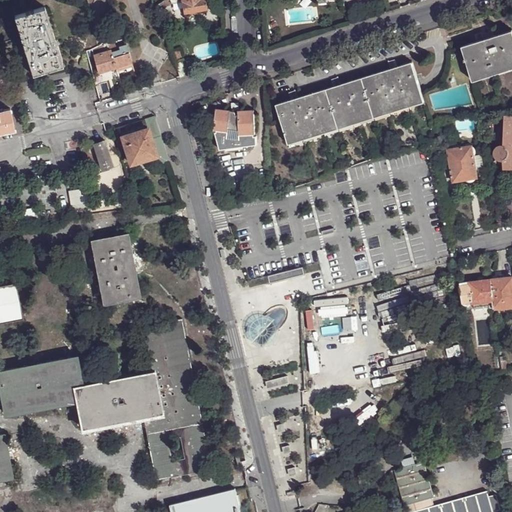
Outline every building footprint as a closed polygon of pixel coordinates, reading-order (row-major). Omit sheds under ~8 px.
[(163,0),(157,4),(159,11),(165,10),(167,4),(164,0),(163,0)] [(182,0),(184,12),(196,10),(206,8),(204,0),(182,0)] [(41,8),(11,18),(21,50),(29,76),(60,67),(41,8)] [(122,30),(114,35),(117,44),(125,41),(122,30)] [(472,78),(511,64),(511,30),(462,46),(472,78)] [(97,47),(92,49),(98,73),(100,72),(106,70),(116,68),(109,46),(108,40),(97,47)] [(117,44),(109,46),(116,68),(125,65),(131,63),(125,41),(117,44)] [(172,53),(180,77),(188,74),(183,58),(181,58),(179,51),(172,53)] [(287,141),(423,99),(421,92),(412,62),(276,104),(287,141)] [(136,77),(131,63),(125,65),(129,79),(136,77)] [(426,106),(423,99),(287,141),(290,149),(426,106)] [(0,130),(11,128),(6,108),(0,110),(0,130)] [(234,111),(217,109),(215,130),(217,131),(218,133),(216,134),(221,150),(257,144),(257,136),(254,136),(254,135),(255,135),(254,111),(239,111),(239,115),(237,115),(236,112),(234,111)] [(504,159),(504,164),(504,172),(505,172),(505,169),(511,168),(511,114),(505,114),(504,145),(503,145),(500,145),(498,146),(497,147),(495,150),(495,154),(497,157),(499,159),(500,159),(502,159),(504,159)] [(154,117),(145,119),(147,128),(151,139),(155,138),(156,142),(162,141),(154,117)] [(151,139),(147,128),(122,136),(131,163),(156,155),(151,139)] [(169,163),(162,141),(156,142),(155,138),(151,139),(156,155),(159,165),(169,163)] [(92,144),(101,170),(113,166),(105,140),(92,144)] [(476,167),(474,156),(472,145),(448,149),(453,181),(478,177),(477,176),(476,167)] [(481,155),(474,156),(476,167),(479,167),(482,166),(481,155)] [(132,166),(124,168),(127,179),(135,177),(132,166)] [(69,193),(71,206),(78,204),(75,191),(69,193)] [(42,222),(41,209),(5,211),(6,225),(42,222)] [(91,241),(103,303),(140,296),(128,234),(91,241)] [(285,279),(284,276),(284,273),(297,270),(298,275),(303,274),(304,274),(305,274),(303,267),(270,276),(272,282),(285,279)] [(298,275),(297,270),(284,273),(284,276),(285,279),(292,277),(304,274),(303,274),(298,275)] [(494,308),(511,306),(511,277),(504,278),(503,275),(495,276),(496,279),(490,280),(493,300),(494,308)] [(460,285),(463,300),(473,299),(473,303),(474,302),(493,300),(490,280),(471,282),(471,284),(464,285),(460,285)] [(0,324),(24,319),(16,284),(0,286),(0,324)] [(491,308),(494,308),(493,300),(474,302),(475,310),(491,308)] [(285,318),(285,314),(285,312),(284,310),(282,309),(280,309),(277,309),(275,309),(274,310),(272,310),(271,311),(269,313),(267,314),(265,316),(263,318),(260,320),(258,322),(257,323),(254,326),(253,328),(252,327),(247,332),(262,347),(267,342),(268,342),(277,331),(278,330),(280,328),(282,326),(282,324),(284,322),(285,318)] [(73,386),(76,400),(81,430),(145,418),(157,479),(210,469),(181,321),(137,330),(145,372),(84,384),(73,386)] [(0,387),(5,413),(76,400),(73,386),(84,384),(78,356),(0,371),(0,387)] [(267,390),(289,384),(288,376),(275,380),(265,382),(267,390)] [(0,478),(14,476),(6,434),(0,435),(0,478)] [(415,503),(423,501),(434,498),(424,463),(395,471),(403,506),(415,503)] [(241,511),(237,490),(171,505),(172,511),(241,511)] [(488,491),(424,508),(417,510),(410,511),(500,511),(496,497),(490,498),(488,491)] [(424,508),(423,501),(415,503),(417,510),(424,508)]
